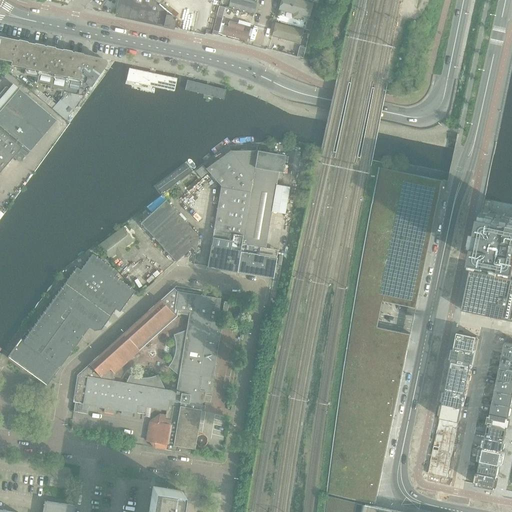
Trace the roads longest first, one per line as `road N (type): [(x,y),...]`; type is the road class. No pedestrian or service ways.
road 1 (tertiary): [(19,19),(192,55),(314,97),(416,116),(443,97),(463,0)]
road 2 (residential): [(54,449),(69,368),(182,275),(253,289),(259,300),(229,476)]
road 3 (tertiary): [(459,511),(408,497),(398,469),(458,191)]
road 4 (residential): [(54,449),(229,476)]
road 5 (tertiary): [(468,152),(505,0)]
